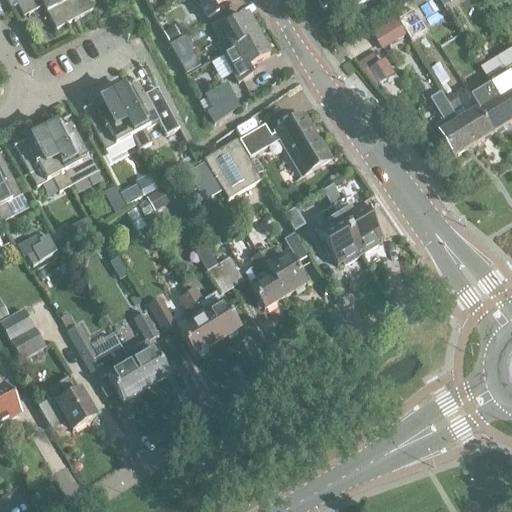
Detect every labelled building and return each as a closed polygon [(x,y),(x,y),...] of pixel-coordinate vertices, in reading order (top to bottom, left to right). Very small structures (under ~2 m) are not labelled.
[(31,0),(12,0),(16,8),(31,0)] [(74,23),(61,0),(31,0),(16,8),(23,20),(43,9),(47,16),(56,33),(74,23)] [(61,0),(74,23),(92,13),(84,0),(61,0)] [(231,0),(201,0),(204,4),(198,8),(207,24),(217,18),(213,10),(231,0)] [(315,0),(325,16),(347,2),(353,13),(370,3),(368,0),(315,0)] [(456,0),(438,0),(444,8),(456,0)] [(415,11),(398,23),(408,38),(414,47),(431,35),(415,11)] [(231,53),(258,38),(246,18),(224,29),(221,22),(210,28),(218,44),(225,41),(231,53)] [(175,28),(164,34),(171,47),(182,40),(175,28)] [(182,40),(171,47),(188,77),(200,69),(192,54),(194,52),(186,38),(182,40)] [(269,58),(258,38),(231,53),(232,53),(222,59),(228,70),(228,71),(237,87),(252,78),(248,70),(269,58)] [(367,74),(376,89),(395,78),(385,63),(371,72),(367,74)] [(489,84),(511,122),(511,76),(509,72),(489,84)] [(494,137),(511,126),(511,122),(489,84),(483,75),(476,80),(477,82),(485,96),(490,105),(479,112),(494,137)] [(157,91),(145,98),(137,84),(118,94),(120,96),(112,101),(110,97),(110,98),(132,140),(139,154),(151,147),(144,134),(158,126),(165,139),(179,132),(179,131),(178,131),(157,93),(158,92),(157,91)] [(238,110),(233,103),(227,90),(204,102),(211,115),(207,117),(214,127),(238,110)] [(445,101),(475,149),(494,137),(479,112),(468,119),(454,95),(445,101)] [(111,101),(103,105),(96,109),(95,107),(83,113),(105,154),(132,140),(110,98),(109,98),(111,101)] [(435,130),(439,136),(455,161),(475,149),(445,101),(438,106),(447,122),(435,130)] [(275,136),(302,180),(330,163),(303,119),(275,136)] [(41,134),(42,137),(70,190),(98,175),(69,121),(57,127),(58,129),(43,137),(41,134)] [(271,140),(264,129),(239,144),(249,162),(266,151),(262,145),(271,140)] [(70,190),(42,137),(41,134),(40,134),(42,138),(27,146),(26,144),(14,150),(36,191),(52,183),(59,196),(70,190)] [(227,204),(261,184),(237,143),(203,163),(227,204)] [(21,198),(0,158),(0,225),(1,227),(13,220),(6,206),(21,198)] [(157,187),(169,180),(164,170),(151,177),(157,187)] [(193,178),(191,174),(174,186),(180,195),(197,184),(193,178)] [(151,178),(135,186),(137,189),(142,200),(158,191),(151,178)] [(369,219),(368,220),(360,207),(355,210),(349,201),(339,207),(332,188),(322,195),(332,211),(360,259),(378,249),(376,245),(381,242),(374,230),(375,229),(369,219)] [(169,189),(149,200),(157,214),(177,202),(169,189)] [(125,209),(116,193),(105,199),(113,215),(125,209)] [(360,259),(332,211),(315,221),(321,231),(315,234),(323,247),(322,248),(328,258),(329,257),(337,269),(342,266),(344,269),(360,259)] [(304,228),(294,212),(284,218),(293,234),(304,228)] [(243,232),(256,224),(250,213),(236,220),(243,232)] [(62,230),(53,235),(63,252),(71,247),(64,234),(62,230)] [(56,254),(49,240),(41,243),(43,248),(32,253),(40,266),(56,254)] [(258,258),(284,301),(305,289),(286,259),(275,265),(267,253),(258,258)] [(264,314),(284,301),(258,258),(249,263),(260,282),(249,289),(264,314)] [(229,262),(217,269),(232,293),(243,286),(229,262)] [(232,293),(217,269),(206,275),(221,299),(232,293)] [(186,297),(217,347),(239,333),(216,296),(203,304),(195,291),(186,297)] [(190,324),(177,332),(194,360),(217,347),(186,297),(177,303),(190,324)] [(159,302),(148,308),(164,335),(175,328),(159,302)] [(0,323),(8,319),(0,303),(0,323)] [(0,329),(21,365),(46,351),(23,313),(0,326),(0,329)] [(133,321),(147,345),(148,346),(158,340),(143,315),(133,321)] [(107,380),(116,394),(123,406),(145,393),(125,358),(120,349),(98,362),(79,328),(66,335),(96,386),(107,380)] [(125,358),(145,393),(168,380),(148,346),(147,345),(125,358)] [(54,401),(37,411),(52,435),(68,426),(73,435),(94,422),(70,381),(59,387),(67,400),(57,406),(54,401)] [(0,430),(24,417),(6,385),(0,388),(0,430)]
